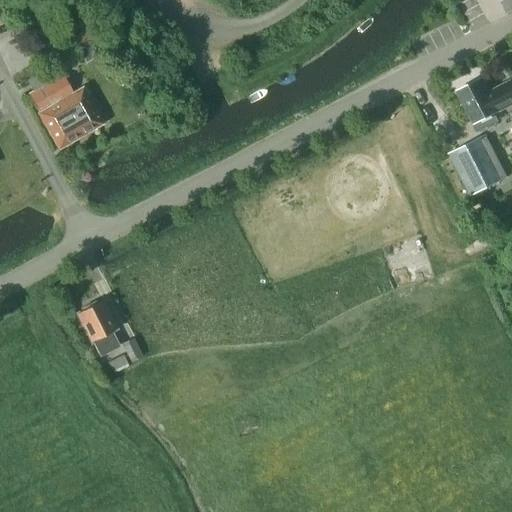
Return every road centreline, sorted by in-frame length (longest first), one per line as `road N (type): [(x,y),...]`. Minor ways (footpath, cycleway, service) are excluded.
road 1 (unclassified): [(93,241),(511,24)]
road 2 (unclassified): [(93,241),(0,77)]
